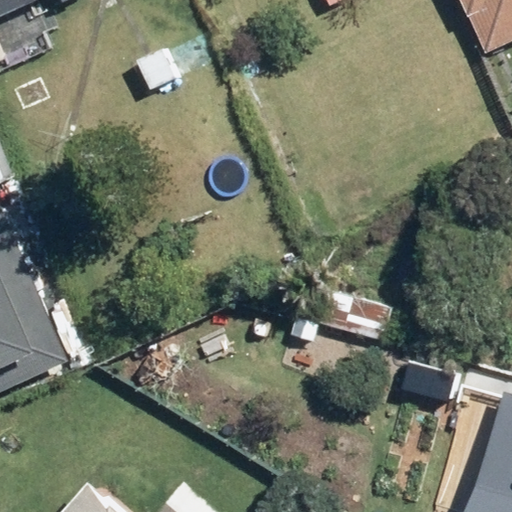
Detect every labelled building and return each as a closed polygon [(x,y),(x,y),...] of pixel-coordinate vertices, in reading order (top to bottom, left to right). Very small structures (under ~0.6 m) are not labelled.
[(0,0),(5,8),(23,0),(0,0)] [(511,0),(475,0),(494,48),(511,40),(511,0)] [(178,43),(132,64),(146,97),(193,76),(178,43)] [(0,388),(66,360),(0,209),(0,388)] [(439,382),(408,373),(391,429),(422,439),(439,382)] [(511,511),(511,397),(506,396),(474,511),(511,511)] [(172,511),(117,462),(71,511),(172,511)]
